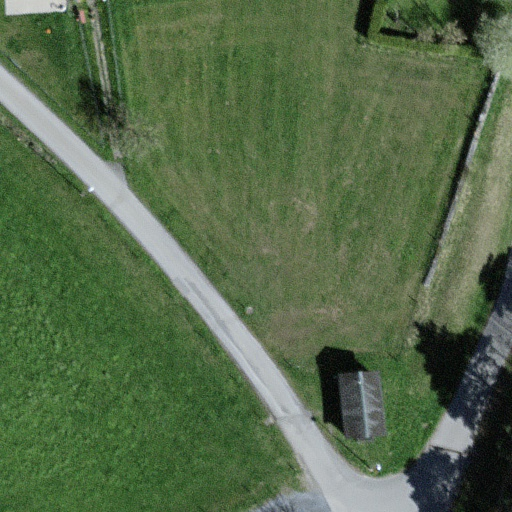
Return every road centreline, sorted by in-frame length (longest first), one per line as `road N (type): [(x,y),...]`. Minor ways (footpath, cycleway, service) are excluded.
road 1 (unclassified): [(360,511),(187,276),(0,82)]
road 2 (unclassified): [(414,511),(511,307)]
